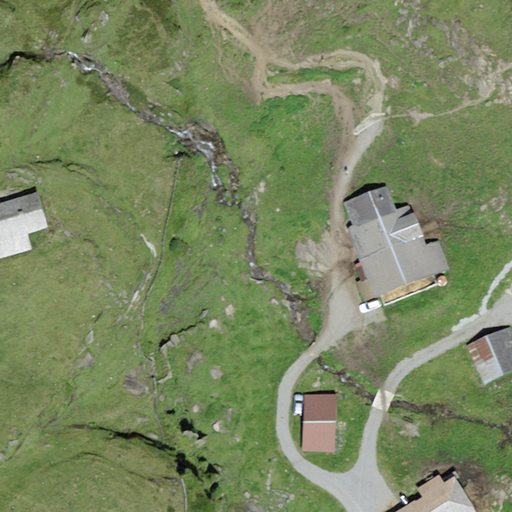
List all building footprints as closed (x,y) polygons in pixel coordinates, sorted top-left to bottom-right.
[(448,275),(436,241),(421,246),(407,209),(396,213),(387,188),(343,204),(352,228),(346,230),(372,302),(448,275)] [(0,256),(30,248),(27,234),(46,229),(38,200),(0,210),(0,256)] [(465,345),(483,388),(511,375),(511,332),(509,326),(465,345)] [(303,395),(304,455),(337,454),(336,394),(303,395)] [(473,511),(455,479),(397,511),(473,511)]
